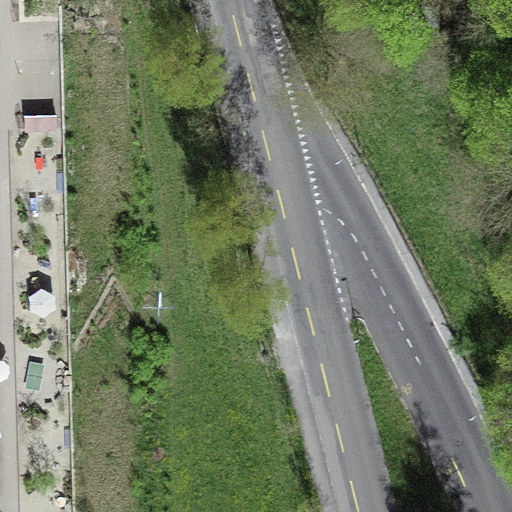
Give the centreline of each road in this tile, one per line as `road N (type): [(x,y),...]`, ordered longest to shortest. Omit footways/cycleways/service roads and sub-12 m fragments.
road 1 (tertiary): [(275,157),(368,263),(489,511)]
road 2 (tertiary): [(275,157),(367,511)]
road 3 (tertiary): [(238,0),(275,157)]
